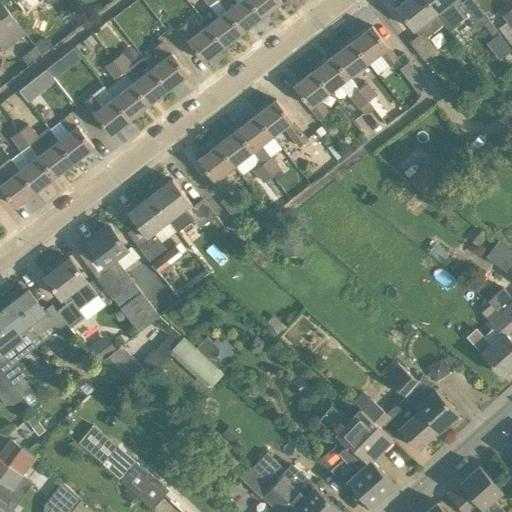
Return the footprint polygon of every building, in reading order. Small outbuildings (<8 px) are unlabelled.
[(26,34),(2,4),(0,0),(0,44),(4,51),(26,34)] [(204,0),(218,17),(207,26),(224,47),(243,32),(218,0),(204,0)] [(218,0),(243,32),(262,17),(249,0),(240,0),(237,3),(234,0),(218,0)] [(249,0),(262,17),(282,1),(280,0),(249,0)] [(405,0),(396,7),(409,23),(418,35),(409,41),(424,60),(437,50),(428,38),(444,25),(425,0),(405,0)] [(460,0),(425,0),(444,25),(450,32),(467,19),(476,30),(489,20),(473,0),(465,0),(462,2),(460,0)] [(511,8),(503,16),(511,28),(511,8)] [(224,47),(207,26),(196,34),(187,22),(178,29),(204,62),(224,47)] [(372,26),(352,41),(369,62),(380,54),(389,66),(397,59),(372,26)] [(163,59),(152,68),(168,89),(188,74),(162,41),(154,48),(163,59)] [(352,41),(333,56),(349,77),(369,62),(352,41)] [(114,60),(124,72),(125,74),(133,83),(149,104),(168,89),(152,68),(143,57),(132,65),(123,53),(114,60)] [(333,56),(313,71),(330,92),(349,77),(333,56)] [(116,81),(125,74),(124,72),(114,60),(105,67),(116,81)] [(419,95),(422,86),(422,80),(408,62),(399,69),(419,95)] [(318,101),(330,92),(313,71),(293,86),(319,119),(327,113),(318,101)] [(130,119),(149,104),(133,83),(113,98),(130,119)] [(359,90),(368,102),(377,95),(367,83),(359,90)] [(350,97),(359,109),(368,102),(359,90),(350,97)] [(110,135),(127,121),(130,119),(113,98),(102,107),(93,95),(84,102),(110,135)] [(284,127),(293,139),(299,147),(308,141),(276,100),(256,115),(273,136),(284,127)] [(58,141),(74,162),(94,147),(69,114),(60,120),(69,132),(58,141)] [(256,115),(237,130),(253,151),(273,136),(256,115)] [(55,177),(74,162),(58,141),(49,129),(39,137),(29,124),(19,131),(29,144),(38,156),(55,177)] [(237,130),(217,144),(234,166),(253,151),(237,130)] [(10,138),(20,151),(29,144),(19,131),(10,138)] [(222,175),(234,166),(217,144),(198,160),(223,193),(231,186),(222,175)] [(19,171),(35,192),(55,177),(38,156),(19,171)] [(271,157),(262,164),(271,176),(280,169),(271,157)] [(0,186),(15,207),(35,192),(19,171),(10,159),(0,166),(0,186)] [(446,182),(425,161),(409,178),(430,198),(446,182)] [(262,183),(271,176),(262,164),(253,171),(262,183)] [(172,179),(150,196),(168,220),(184,208),(199,226),(193,230),(201,239),(222,223),(203,199),(193,207),(190,203),(191,203),(172,179)] [(128,213),(137,225),(127,232),(152,264),(168,252),(153,232),(168,220),(150,196),(128,213)] [(97,278),(105,289),(112,298),(133,282),(118,263),(115,259),(127,249),(110,227),(88,244),(90,246),(79,255),(97,278)] [(114,300),(112,298),(105,289),(97,278),(89,284),(70,258),(45,277),(61,299),(62,299),(66,304),(57,311),(60,316),(70,328),(85,317),(79,309),(97,295),(106,306),(114,300)] [(487,302),(501,313),(511,321),(511,298),(503,287),(487,302)] [(51,304),(44,310),(28,290),(4,309),(3,308),(0,310),(1,311),(18,331),(21,329),(26,335),(29,339),(60,316),(57,311),(51,304)] [(159,316),(140,292),(120,308),(138,332),(159,316)] [(511,341),(506,335),(511,329),(511,321),(491,305),(482,313),(502,335),(491,345),(476,329),(468,337),(482,353),(482,354),(501,376),(511,366),(511,341)] [(0,311),(0,351),(1,354),(26,335),(21,329),(18,331),(1,311),(0,311)] [(105,355),(117,345),(107,332),(94,343),(105,355)] [(219,368),(196,348),(184,336),(172,349),(212,386),(224,373),(219,368)] [(207,336),(196,348),(219,368),(219,347),(207,336)] [(99,363),(130,390),(147,371),(120,346),(99,363)] [(0,364),(0,368),(6,376),(22,398),(32,391),(22,378),(27,374),(14,357),(9,360),(8,358),(0,364)] [(404,395),(405,396),(413,404),(414,404),(414,403),(439,431),(458,414),(435,389),(425,398),(413,386),(417,381),(393,359),(380,374),(404,395)] [(414,404),(413,404),(405,396),(394,407),(387,414),(362,391),(352,402),(360,409),(383,429),(392,419),(400,427),(399,428),(418,449),(439,431),(414,403),(414,404)] [(319,420),(337,437),(346,446),(351,442),(368,461),(371,459),(372,460),(393,438),(383,429),(360,409),(349,422),(331,405),(319,420)] [(94,423),(79,442),(124,475),(138,455),(94,423)] [(351,442),(346,446),(337,437),(334,447),(319,460),(330,469),(345,483),(347,481),(370,507),(395,485),(372,460),(371,459),(368,461),(351,442)] [(8,464),(0,475),(0,511),(14,511),(9,508),(10,506),(3,502),(35,457),(21,447),(8,464)] [(314,486),(291,465),(286,470),(266,452),(253,467),(257,471),(272,485),(301,511),(337,511),(340,509),(314,486)] [(0,475),(8,464),(0,458),(0,475)] [(120,480),(153,509),(170,491),(136,462),(120,480)] [(460,484),(483,511),(508,511),(507,510),(504,511),(503,511),(493,499),(502,491),(479,465),(459,483),(460,484)] [(301,511),(272,485),(257,471),(252,476),(256,480),(251,485),(280,511),(301,511)] [(81,499),(63,483),(47,503),(57,511),(71,511),(72,511),(81,499)] [(482,511),(483,511),(460,484),(447,495),(462,511),(482,511)] [(94,511),(81,499),(72,511),(73,511),(94,511)] [(446,511),(437,502),(424,511),(446,511)]
